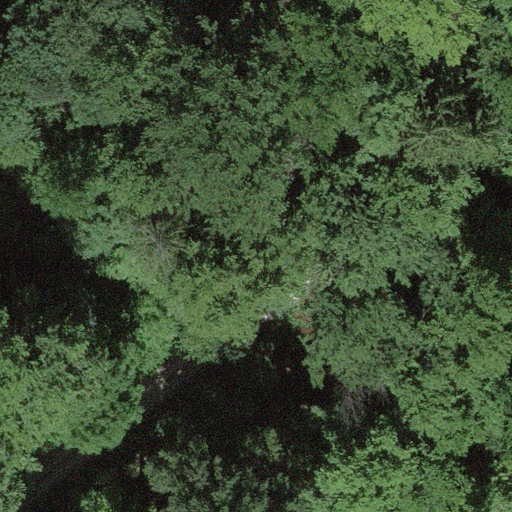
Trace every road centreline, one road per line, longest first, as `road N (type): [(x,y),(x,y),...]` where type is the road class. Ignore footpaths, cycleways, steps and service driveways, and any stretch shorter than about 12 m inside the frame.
road 1 (track): [(0,508),(52,460),(511,122)]
road 2 (track): [(0,192),(91,79),(181,0)]
